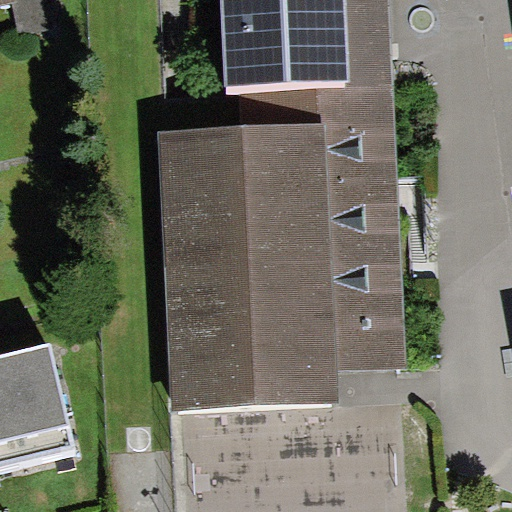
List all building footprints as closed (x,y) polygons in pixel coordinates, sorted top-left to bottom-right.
[(47,0),(15,0),(22,33),(53,27),(47,0)] [(221,0),(226,97),(246,96),(345,91),(341,0),(221,0)] [(341,0),(345,91),(392,91),(386,0),(341,0)] [(338,405),(336,375),(408,371),(392,91),(345,91),(246,96),(248,139),(167,143),(180,413),(338,405)] [(49,354),(0,365),(0,472),(74,455),(49,354)]
